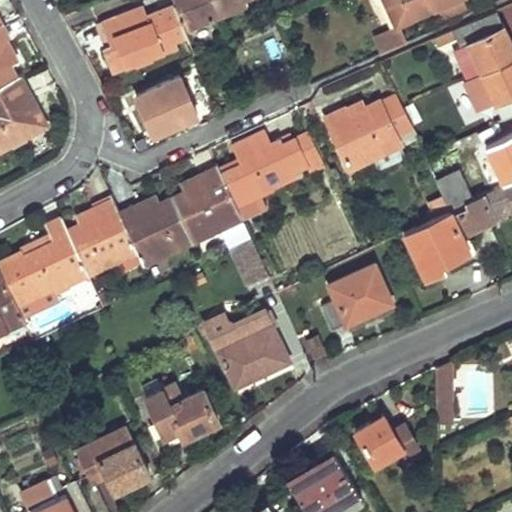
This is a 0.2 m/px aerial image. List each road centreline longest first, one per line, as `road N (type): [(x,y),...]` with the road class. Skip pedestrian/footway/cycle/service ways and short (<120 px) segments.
road 1 (residential): [(173,511),(321,393),(511,304)]
road 2 (residential): [(87,140),(150,161),(312,87)]
road 3 (residential): [(37,0),(82,83),(87,140)]
